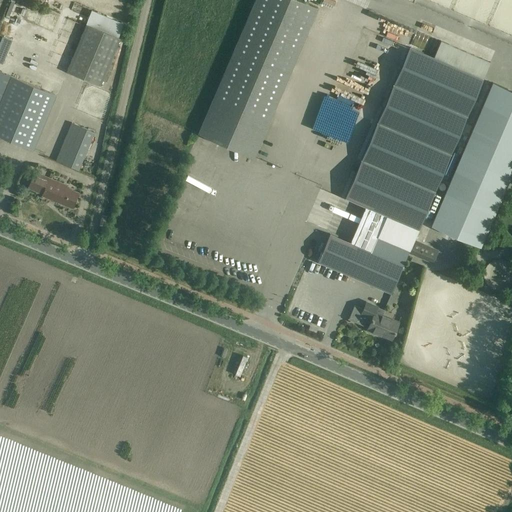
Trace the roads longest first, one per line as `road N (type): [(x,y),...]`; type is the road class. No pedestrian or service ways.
road 1 (tertiary): [(511,442),(82,263)]
road 2 (unclassified): [(82,263),(147,0)]
